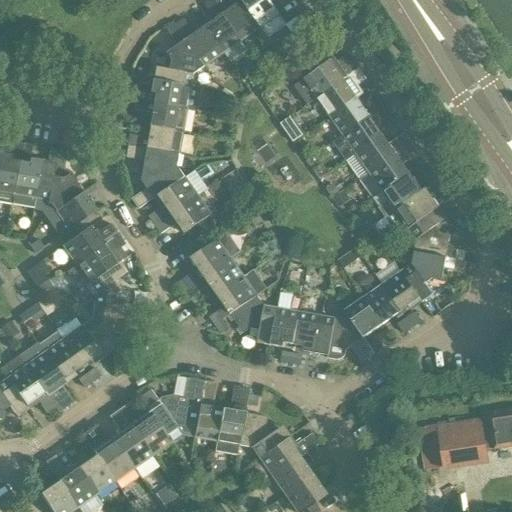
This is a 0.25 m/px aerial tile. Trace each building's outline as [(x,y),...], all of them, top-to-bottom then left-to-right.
[(217,7),(212,0),(210,0),(204,4),(210,12),(217,7)] [(231,9),(224,0),(212,0),(217,7),(223,15),(241,41),(260,28),(241,1),(231,9)] [(260,28),(267,38),(286,24),(268,0),(240,0),(241,1),(260,28)] [(241,41),(223,15),(204,28),(222,54),(241,41)] [(183,19),(175,25),(180,33),(189,27),(183,19)] [(180,33),(175,25),(167,31),(173,39),(180,33)] [(222,54),(204,28),(185,41),(204,67),(222,54)] [(204,67),(185,41),(167,54),(172,61),(171,69),(157,67),(154,81),(159,82),(192,87),(194,74),(204,67)] [(306,104),(316,97),(343,79),(350,74),(358,68),(349,54),(337,62),(334,58),(294,87),(306,104)] [(343,79),(316,97),(330,117),(357,98),(362,94),(356,85),(366,78),(358,68),(350,74),(343,79)] [(192,87),(159,82),(154,81),(152,94),(157,95),(155,104),(188,110),(197,111),(201,89),(192,87)] [(139,91),(137,101),(147,103),(148,93),(139,91)] [(357,98),(330,117),(343,135),(370,117),(357,98)] [(379,98),(371,104),(377,112),(385,106),(379,98)] [(184,132),(188,110),(155,104),(147,103),(137,101),(135,111),(148,113),(146,126),(151,127),(184,132)] [(370,117),(343,135),(333,142),(346,161),(356,154),(382,135),(370,117)] [(294,123),(284,130),(292,141),(302,134),(294,123)] [(180,154),(184,132),(151,127),(148,148),(180,154)] [(389,144),(382,135),(356,154),(369,173),(396,154),(411,143),(404,133),(389,144)] [(382,191),(408,172),(403,164),(418,153),(411,143),(396,154),(369,173),(382,191)] [(31,146),(20,144),(19,153),(29,155),(31,146)] [(142,181),(147,188),(131,198),(139,209),(154,199),(158,196),(185,178),(177,167),(180,154),(148,148),(147,149),(139,147),(129,145),(127,155),(146,158),(142,181)] [(0,203),(10,205),(17,162),(8,161),(9,156),(0,154),(0,203)] [(356,154),(346,161),(359,180),(369,173),(356,154)] [(17,162),(10,205),(33,209),(35,199),(41,166),(41,162),(27,159),(26,164),(17,162)] [(54,164),(41,162),(41,166),(35,199),(47,201),(54,212),(82,193),(68,174),(60,179),(51,177),(54,164)] [(422,191),(408,172),(382,191),(388,200),(378,208),(385,217),(395,210),(422,191)] [(424,179),(429,186),(437,181),(432,173),(424,179)] [(158,196),(154,199),(162,210),(166,207),(171,214),(197,196),(185,178),(158,196)] [(395,210),(385,217),(398,236),(408,228),(439,207),(439,208),(447,202),(440,192),(443,189),(437,181),(429,186),(422,191),(395,210)] [(95,211),(82,193),(54,212),(68,230),(95,211)] [(211,215),(197,196),(171,214),(184,234),(211,215)] [(414,252),(446,258),(450,235),(441,234),(436,226),(447,219),(439,208),(439,207),(408,228),(416,240),(414,252)] [(150,218),(155,225),(163,220),(158,212),(150,218)] [(169,228),(163,220),(155,225),(161,234),(169,228)] [(75,265),(102,246),(96,238),(88,227),(61,246),(75,265)] [(104,233),(96,238),(102,246),(109,241),(117,235),(112,227),(104,233)] [(191,259),(204,277),(230,258),(240,251),(227,233),(191,259)] [(102,246),(75,265),(87,283),(114,264),(118,261),(125,256),(118,247),(123,243),(117,235),(109,241),(102,246)] [(36,240),(28,245),(34,254),(42,248),(36,240)] [(449,247),(449,268),(467,268),(468,248),(449,247)] [(419,299),(422,303),(433,295),(430,291),(425,284),(433,279),(442,280),(446,258),(414,252),(411,264),(400,272),(419,299)] [(243,277),(230,258),(204,277),(217,296),(243,277)] [(118,261),(114,264),(87,283),(95,294),(92,307),(124,313),(128,290),(120,289),(114,281),(126,272),(118,261)] [(217,296),(230,314),(256,295),(266,288),(253,270),(243,277),(217,296)] [(381,286),(400,313),(409,306),(411,310),(422,303),(419,299),(400,272),(381,286)] [(183,280),(188,288),(196,282),(191,275),(183,280)] [(203,291),(196,282),(188,288),(195,297),(203,291)] [(400,313),(381,286),(363,299),(381,326),(400,313)] [(256,295),(230,314),(243,334),(250,328),(260,330),(257,343),(269,345),(270,341),(276,309),(264,307),(256,295)] [(381,326),(363,299),(344,312),(363,339),(381,326)] [(135,304),(133,315),(143,316),(145,305),(135,304)] [(90,319),(79,327),(99,354),(102,358),(112,350),(104,338),(112,333),(121,335),(124,313),(92,307),(90,319)] [(299,313),(276,309),(270,341),(269,345),(283,348),(284,343),(293,345),(299,313)] [(210,318),(214,325),(222,319),(217,312),(210,318)] [(314,354),(328,356),(327,360),(336,361),(341,360),(345,357),(346,350),(353,345),(364,361),(374,354),(369,347),(363,339),(344,312),(334,319),(321,317),(314,354)] [(314,354),(321,317),(299,313),(293,345),(301,346),(300,351),(314,354)] [(414,314),(405,320),(411,328),(420,322),(414,314)] [(142,325),(143,316),(133,315),(132,323),(142,325)] [(228,329),(222,319),(214,325),(220,334),(228,329)] [(411,328),(405,320),(398,326),(404,334),(411,328)] [(79,327),(61,340),(80,367),(88,362),(91,366),(102,358),(99,354),(79,327)] [(72,373),(80,367),(61,340),(55,331),(37,344),(65,384),(75,377),(72,373)] [(377,341),(369,347),(374,354),(383,348),(377,341)] [(36,343),(17,356),(43,394),(44,393),(49,400),(54,408),(57,412),(71,403),(60,388),(65,384),(37,344),(36,343)] [(290,363),(291,354),(282,352),(281,362),(290,363)] [(301,355),(291,354),(290,363),(300,365),(301,355)] [(17,356),(0,367),(0,372),(5,379),(25,406),(28,410),(39,402),(36,398),(43,394),(17,356)] [(94,368),(85,374),(91,382),(100,376),(94,368)] [(91,382),(85,374),(77,380),(83,388),(91,382)] [(180,436),(193,439),(203,382),(183,378),(179,402),(168,400),(166,406),(151,416),(170,444),(180,436)] [(0,417),(1,412),(9,406),(17,418),(28,410),(25,406),(5,379),(0,382),(0,417)] [(193,439),(216,443),(222,410),(209,407),(213,383),(203,382),(193,439)] [(214,453),(237,457),(238,447),(244,414),(243,413),(245,405),(247,395),(248,389),(236,387),(232,411),(222,410),(216,443),(214,453)] [(136,400),(146,414),(148,412),(148,413),(157,407),(147,393),(136,400)] [(256,397),(247,395),(245,405),(255,406),(256,397)] [(54,408),(49,400),(40,406),(46,414),(54,408)] [(151,416),(148,413),(148,412),(146,414),(137,420),(126,404),(118,410),(151,457),(170,444),(151,416)] [(151,457),(118,410),(106,418),(117,434),(110,438),(132,470),(151,457)] [(511,413),(418,428),(425,470),(487,460),(486,451),(511,446),(511,413)] [(266,417),(244,414),(238,447),(250,449),(258,460),(285,441),(289,438),(281,426),(277,429),(270,434),(264,427),(266,417)] [(106,442),(95,426),(81,435),(84,440),(90,448),(94,455),(114,483),(132,470),(110,438),(106,442)] [(285,441),(258,460),(271,478),(298,459),(306,454),(313,448),(318,445),(312,437),(296,448),(289,438),(285,441)] [(84,440),(77,445),(82,453),(90,448),(84,440)] [(313,448),(306,454),(311,462),(319,456),(313,448)] [(114,483),(94,455),(87,461),(84,457),(74,464),(76,468),(95,495),(114,483)] [(53,456),(44,462),(47,466),(52,474),(57,482),(66,476),(63,472),(53,456)] [(284,497),(315,476),(307,464),(303,467),(298,459),(271,478),(284,497)] [(77,508),(95,495),(76,468),(74,464),(63,472),(66,476),(57,482),(76,509),(77,508)] [(52,474),(47,466),(39,472),(44,479),(52,474)] [(322,485),(315,476),(284,497),(295,511),(301,511),(305,510),(306,511),(318,511),(319,511),(313,504),(324,496),(318,488),(322,485)] [(71,511),(76,509),(57,482),(39,495),(51,511),(71,511)] [(95,495),(77,508),(79,511),(93,511),(103,506),(95,495)]
